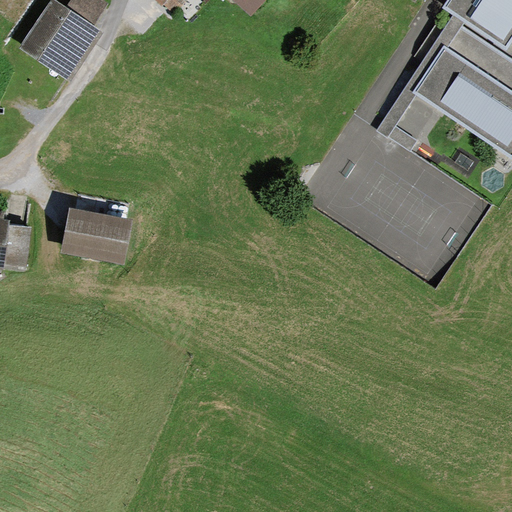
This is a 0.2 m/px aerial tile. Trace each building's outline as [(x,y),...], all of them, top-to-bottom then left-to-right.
[(42,0),(17,41),(67,73),(99,22),(91,17),(101,0),(42,0)] [(183,0),(157,0),(171,13),(183,0)] [(258,0),(236,0),(249,11),(258,0)] [(511,29),(511,0),(442,0),(442,1),(452,8),(464,16),(503,42),(511,29)] [(395,119),(416,88),(509,150),(511,146),(511,51),(462,19),(464,16),(452,8),(451,11),(443,6),(418,43),(426,48),(405,80),(377,122),(388,130),(395,119)] [(409,144),(416,133),(395,119),(388,130),(409,144)] [(124,260),(133,213),(67,200),(58,248),(124,260)] [(5,219),(5,213),(0,211),(0,260),(21,263),(27,222),(5,219)]
